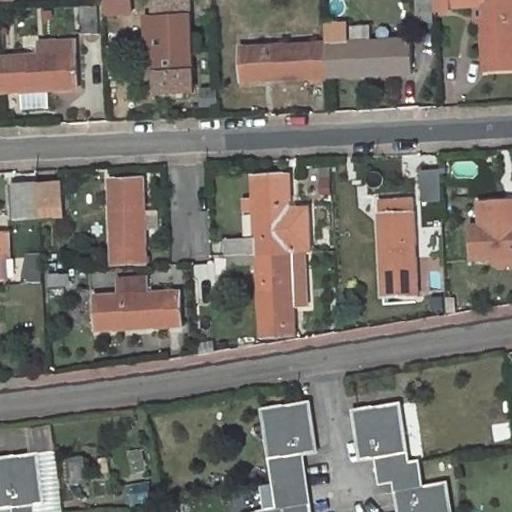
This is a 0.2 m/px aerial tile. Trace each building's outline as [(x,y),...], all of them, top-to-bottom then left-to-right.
[(424,0),(407,0),(409,21),(426,20),(424,0)] [(511,33),(510,0),(428,0),(429,14),(445,14),(445,10),(470,9),(471,27),(477,26),(479,74),(511,71),(511,33)] [(186,1),(152,3),(153,19),(145,20),(147,58),(154,58),(156,96),(191,94),(186,1)] [(98,4),(81,4),(82,34),(98,33),(98,4)] [(322,81),(374,79),(406,78),(404,42),(343,45),(342,21),(319,22),(320,46),(322,81)] [(320,46),(237,49),(239,84),(260,84),(260,76),(291,74),(291,83),(322,81),(320,46)] [(73,91),(71,54),(0,58),(0,94),(19,93),(46,92),(73,91)] [(260,76),(260,84),(291,83),(291,74),(260,76)] [(19,108),(47,107),(46,92),(19,93),(19,108)] [(436,173),(418,174),(420,202),(437,202),(436,173)] [(253,202),(255,241),(255,247),(225,248),(225,262),(229,262),(290,259),(289,251),(309,250),(307,210),(288,210),(287,178),(252,178),(253,202)] [(141,179),(106,181),(107,203),(115,203),(115,233),(108,233),(109,264),(143,263),(141,179)] [(61,223),(60,188),(35,189),(36,225),(61,223)] [(35,189),(11,190),(13,226),(36,225),(35,189)] [(409,202),(375,202),(375,234),(383,233),(383,265),(376,265),(377,297),(412,298),(409,202)] [(488,266),(511,266),(511,265),(511,202),(472,203),(472,226),(461,226),(462,262),(484,261),(488,266)] [(107,203),(108,233),(115,233),(115,203),(107,203)] [(266,305),(257,306),(258,338),(293,336),(290,259),(229,262),(229,273),(255,272),(255,276),(256,277),(266,276),(266,305)] [(68,274),(44,275),(45,289),(68,288),(68,274)] [(256,277),(257,306),(266,305),(266,276),(256,277)] [(178,294),(93,297),(95,331),(118,331),(118,321),(147,320),(147,329),(179,328),(178,294)] [(118,331),(147,329),(147,320),(118,321),(118,331)] [(267,411),(279,511),(313,505),(306,456),(320,454),(312,405),(267,411)] [(358,412),(365,461),(378,459),(380,470),(415,465),(405,405),(358,412)] [(43,457),(0,461),(0,510),(12,510),(36,507),(46,506),(43,457)] [(415,465),(380,470),(383,486),(398,485),(401,511),(455,511),(452,485),(427,488),(423,463),(415,465)]
